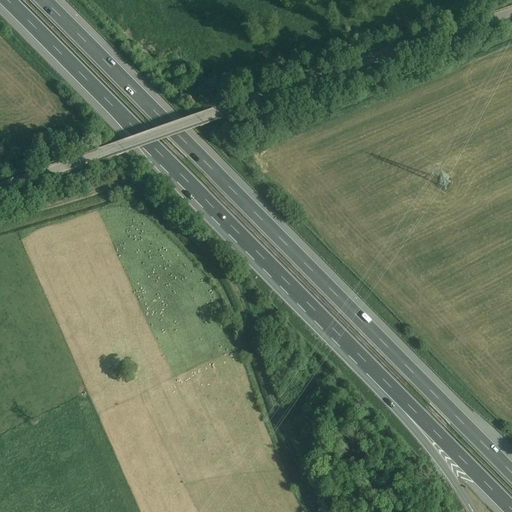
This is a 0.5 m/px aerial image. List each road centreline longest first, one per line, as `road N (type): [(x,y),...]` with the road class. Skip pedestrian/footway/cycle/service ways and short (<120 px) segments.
road 1 (motorway): [(511,469),(49,0)]
road 2 (motorway): [(7,0),(414,411)]
road 3 (unclassified): [(0,189),(511,11)]
road 4 (track): [(0,219),(128,180),(142,188),(230,279),(321,511)]
road 5 (motorway): [(414,411),(511,511)]
